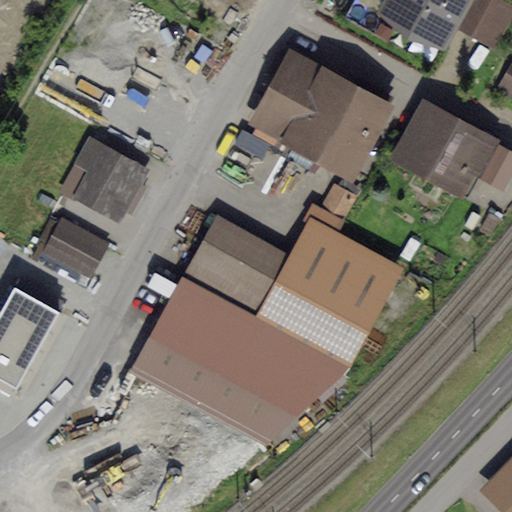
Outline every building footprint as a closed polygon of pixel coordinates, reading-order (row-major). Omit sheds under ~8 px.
[(355,0),(347,16),(387,38),(390,33),(433,57),(464,0),(355,0)] [(479,0),(465,33),(499,48),(511,17),(511,1),(508,0),(479,0)] [(293,62),(263,117),(350,164),(380,109),(293,62)] [(511,155),(428,109),(404,153),(458,183),(468,165),(502,183),(511,163),(511,155)] [(92,140),(79,163),(91,170),(77,197),(118,220),(146,169),(92,140)] [(335,188),(326,206),(341,214),(351,197),(335,188)] [(192,273),(185,287),(339,370),(394,270),(313,226),(294,259),(222,218),(192,273)] [(61,222),(46,249),(88,272),(103,244),(61,222)] [(13,279),(0,300),(0,385),(18,396),(41,359),(67,309),(13,279)] [(299,407),(339,370),(185,287),(183,286),(135,373),(261,440),(299,407)] [(511,511),(511,458),(482,488),(506,511),(511,511)]
